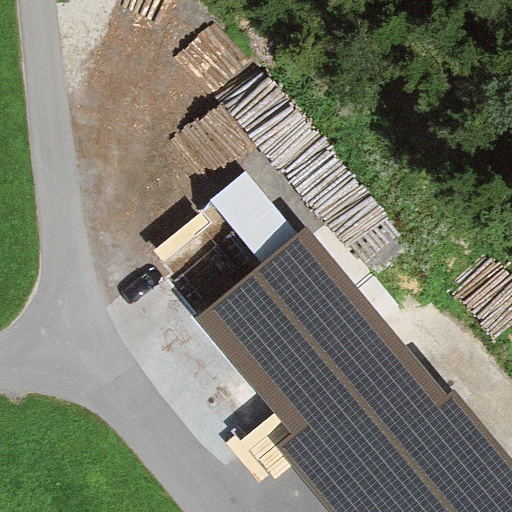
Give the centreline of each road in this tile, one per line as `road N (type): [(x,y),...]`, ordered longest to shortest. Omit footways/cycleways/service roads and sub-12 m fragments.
road 1 (unclassified): [(37,0),(65,245),(87,341)]
road 2 (unclassified): [(87,341),(214,511)]
